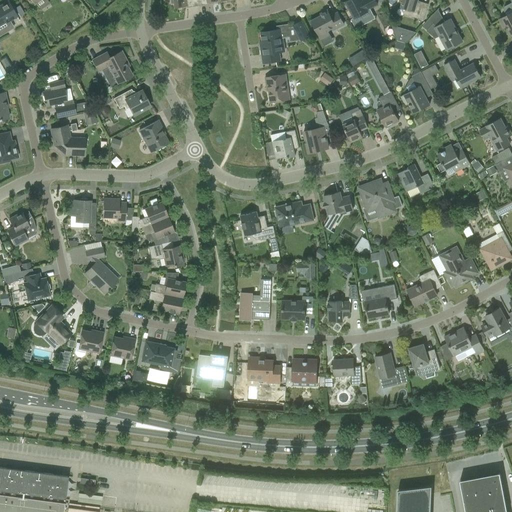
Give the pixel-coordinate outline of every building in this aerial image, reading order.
[(49,3),(47,0),(31,0),(34,3),(36,2),(41,9),(49,3)] [(184,7),(198,5),(197,0),(171,0),(172,4),(175,3),(176,8),(183,7),(183,8),(184,8),(184,7)] [(378,4),(375,0),(362,0),(361,0),(349,0),(346,2),(354,19),(368,12),(367,10),(378,4)] [(402,0),(403,1),(400,9),(399,9),(398,10),(397,11),(397,13),(398,15),(400,15),(402,15),(403,14),(424,20),(428,6),(419,3),(417,1),(417,0),(402,0)] [(511,0),(511,3),(505,6),(504,10),(507,16),(500,19),(504,28),(506,27),(510,35),(511,33),(511,0)] [(8,2),(0,6),(0,26),(17,16),(8,2)] [(450,19),(445,22),(438,10),(439,9),(439,8),(422,26),(427,30),(427,31),(435,38),(440,36),(448,50),(462,42),(450,19)] [(344,24),(338,13),(331,17),(327,11),(321,14),(322,16),(311,21),(319,36),(333,28),(334,30),(344,24)] [(293,27),(298,36),(301,41),(309,36),(301,21),(293,25),(294,27),(293,27)] [(261,32),(264,49),(261,49),(263,63),(280,61),(279,52),(282,52),(280,39),(290,37),(298,36),(293,27),(289,28),(288,25),(277,27),(278,29),(261,32)] [(407,30),(403,43),(406,44),(417,33),(407,30)] [(353,66),(367,58),(362,50),(349,59),(353,66)] [(118,83),(132,76),(124,62),(126,61),(121,51),(109,58),(106,53),(92,61),(98,71),(108,66),(118,83)] [(5,57),(0,60),(5,70),(11,67),(5,57)] [(456,79),(461,88),(481,77),(473,63),(460,70),(455,60),(444,65),(452,81),(456,79)] [(384,80),(374,62),(368,65),(378,84),(384,80)] [(435,65),(429,69),(432,76),(439,72),(435,65)] [(412,76),(413,78),(418,88),(406,94),(401,97),(405,106),(409,104),(413,113),(423,108),(430,104),(429,102),(420,86),(427,83),(421,71),(412,76)] [(60,72),(44,77),(46,83),(62,78),(60,72)] [(284,75),(278,76),(266,77),(267,85),(268,84),(271,103),(289,100),(288,91),(286,91),(284,75)] [(333,80),(329,76),(323,84),(328,87),(333,80)] [(352,86),(357,84),(354,77),(348,79),(352,86)] [(45,104),(46,107),(54,105),(57,118),(75,114),(72,101),(67,102),(63,88),(64,88),(63,80),(54,82),(55,89),(43,92),(45,102),(44,102),(44,104),(45,104)] [(150,106),(142,91),(122,101),(119,96),(113,99),(119,109),(124,106),(125,108),(128,109),(129,108),(133,115),(150,106)] [(0,120),(9,118),(6,104),(7,103),(5,92),(0,93),(0,120)] [(377,110),(386,128),(399,121),(389,104),(396,101),(391,92),(378,98),(383,107),(377,110)] [(108,95),(101,99),(104,105),(111,101),(108,95)] [(360,131),(368,128),(360,109),(351,113),(354,120),(343,125),(345,130),(342,131),(345,138),(348,137),(350,142),(362,137),(360,131)] [(288,118),(291,113),(284,110),(281,115),(288,118)] [(83,114),(85,121),(94,118),(93,111),(83,114)] [(323,111),(319,112),(316,112),(318,119),(319,124),(322,123),(327,122),(323,111)] [(485,140),(490,138),(498,151),(510,145),(506,138),(511,135),(507,127),(505,128),(500,118),(486,126),(487,127),(480,131),(485,140)] [(163,130),(158,120),(139,130),(144,141),(147,139),(153,151),(167,144),(160,131),(163,130)] [(329,127),(332,136),(338,134),(335,125),(329,127)] [(67,126),(51,130),(53,138),(54,138),(55,146),(65,154),(72,154),(72,155),(83,155),(84,139),(70,138),(67,126)] [(328,149),(323,127),(317,129),(304,132),(309,153),(328,149)] [(294,149),(300,148),(295,130),(271,136),(276,159),(287,157),(288,158),(295,156),(294,149)] [(0,163),(10,161),(9,159),(18,157),(15,144),(12,145),(9,132),(0,134),(0,163)] [(109,147),(116,149),(119,141),(112,139),(109,147)] [(457,156),(452,145),(444,149),(445,151),(437,155),(442,163),(437,166),(441,172),(445,170),(452,166),(456,172),(470,164),(464,152),(457,156)] [(511,155),(495,164),(499,172),(506,169),(511,180),(511,155)] [(477,161),(476,162),(474,159),(470,163),(472,165),(478,172),(483,167),(477,161)] [(421,177),(414,164),(407,167),(408,169),(398,174),(407,192),(417,187),(421,194),(435,187),(428,174),(421,177)] [(493,166),(486,170),(490,176),(497,173),(493,166)] [(394,198),(388,182),(377,186),(376,181),(358,187),(366,209),(374,206),(379,218),(396,212),(396,209),(403,207),(399,196),(394,198)] [(433,192),(437,199),(443,196),(439,189),(433,192)] [(487,197),(483,191),(476,195),(479,201),(487,197)] [(341,215),(340,213),(353,210),(349,196),(342,198),(340,192),(324,196),(325,202),(323,206),(327,208),(328,214),(329,219),(336,223),(338,219),(341,215)] [(89,214),(90,201),(87,201),(87,199),(80,199),(80,201),(71,201),(70,215),(71,215),(70,226),(82,227),(82,222),(88,222),(88,230),(95,230),(95,214),(89,214)] [(125,222),(126,203),(119,203),(119,202),(103,201),(102,217),(117,218),(117,222),(125,222)] [(314,220),(310,205),(310,204),(302,206),(301,201),(291,204),(291,203),(286,204),(286,205),(275,207),(276,211),(275,212),(276,216),(278,217),(280,228),(292,225),(314,220)] [(511,201),(496,211),(498,215),(511,207),(511,201)] [(138,229),(142,228),(168,217),(167,215),(167,213),(166,210),(164,209),(161,202),(145,209),(148,216),(140,220),(139,217),(137,217),(132,216),(131,232),(138,229)] [(29,213),(24,218),(22,212),(9,219),(15,231),(9,234),(15,246),(28,240),(24,232),(30,228),(35,229),(35,227),(35,225),(34,223),(34,221),(33,220),(32,218),(30,214),(28,211),(29,213)] [(268,227),(265,216),(258,217),(257,212),(240,215),(245,236),(251,234),(253,238),(257,240),(261,240),(269,238),(276,237),(273,226),(268,227)] [(150,233),(155,245),(169,242),(166,235),(174,232),(171,225),(171,223),(170,220),(168,219),(168,217),(142,228),(145,236),(150,233)] [(407,232),(409,235),(413,236),(417,234),(417,230),(415,227),(412,226),(408,228),(407,232)] [(479,244),(492,268),(511,258),(508,252),(511,249),(511,247),(503,231),(479,244)] [(424,241),(431,237),(429,233),(422,237),(424,241)] [(365,238),(357,251),(363,254),(365,254),(372,252),(368,241),(365,238)] [(380,245),(381,243),(381,240),(378,238),(375,239),(373,242),(374,244),(377,246),(380,245)] [(277,241),(270,242),(272,251),(279,250),(277,241)] [(161,244),(169,242),(155,245),(148,247),(151,259),(160,259),(164,258),(165,266),(173,264),(174,266),(183,264),(182,261),(183,260),(183,256),(181,255),(179,246),(163,250),(161,244)] [(478,273),(478,272),(470,258),(465,260),(457,246),(438,256),(447,271),(444,272),(452,287),(455,285),(456,287),(467,281),(466,279),(478,273)] [(84,274),(104,294),(116,282),(103,269),(105,267),(96,258),(104,257),(102,248),(85,251),(87,260),(90,260),(94,264),(84,274)] [(320,248),(314,256),(321,260),(326,253),(320,248)] [(389,252),(391,259),(397,257),(395,251),(389,252)] [(21,264),(23,271),(31,269),(30,262),(21,264)] [(306,278),(315,278),(315,263),(296,263),(297,272),(306,272),(306,278)] [(324,273),(328,267),(323,263),(319,269),(324,273)] [(8,275),(20,272),(18,265),(6,268),(8,275)] [(28,301),(45,297),(49,296),(48,291),(50,288),(49,284),(46,283),(45,278),(41,279),(39,273),(33,275),(32,269),(31,269),(23,271),(20,272),(8,275),(3,276),(6,285),(9,284),(13,282),(23,280),(28,301)] [(428,300),(437,295),(430,280),(437,276),(434,269),(419,277),(422,283),(407,290),(410,296),(409,299),(412,300),(415,306),(424,302),(424,303),(428,301),(428,300)] [(156,284),(154,292),(182,298),(182,296),(184,295),(185,291),(184,290),(185,282),(168,279),(166,286),(156,284)] [(241,319),(270,320),(271,280),(261,279),(260,295),(251,295),(251,299),(242,299),(241,319)] [(358,299),(357,285),(350,285),(350,299),(358,299)] [(161,310),(167,311),(179,314),(180,306),(182,305),(182,302),(181,300),(182,298),(154,292),(150,291),(148,299),(163,302),(161,310)] [(0,292),(0,297),(1,306),(9,305),(7,292),(0,292)] [(283,301),(282,319),(290,319),(290,321),(297,321),(297,319),(305,320),(305,314),(313,315),(313,297),(302,296),(302,301),(283,301)] [(365,302),(368,318),(389,314),(386,298),(365,302)] [(328,310),(329,321),(343,321),(343,316),(350,316),(350,302),(343,302),(343,301),(328,302),(328,304),(327,304),(328,310)] [(41,304),(31,306),(38,313),(44,307),(41,304)] [(60,344),(71,334),(58,321),(62,317),(52,306),(36,322),(34,324),(33,327),(33,330),(34,332),(35,334),(37,335),(39,336),(42,336),(43,335),(47,332),(48,332),(60,344)] [(511,339),(511,335),(510,332),(511,331),(499,308),(493,312),(491,310),(486,313),(487,315),(485,316),(489,322),(482,326),(492,345),(507,337),(509,341),(511,339)] [(15,328),(7,327),(5,337),(13,338),(15,328)] [(467,357),(464,351),(473,347),(477,355),(484,351),(476,334),(469,338),(464,327),(444,337),(454,356),(456,355),(458,361),(467,357)] [(85,354),(86,350),(99,353),(103,333),(91,331),(91,332),(82,331),(80,344),(76,343),(74,353),(77,356),(81,357),(85,354)] [(123,339),(114,337),(110,355),(130,359),(134,340),(123,337),(123,339)] [(160,363),(170,365),(171,358),(173,358),(175,357),(176,352),(175,351),(173,351),(173,349),(160,346),(160,345),(146,342),(142,361),(160,365),(160,363)] [(423,344),(409,349),(414,367),(422,365),(424,374),(440,369),(434,351),(426,353),(423,344)] [(67,366),(70,354),(60,352),(57,364),(67,366)] [(226,372),(228,355),(211,353),(210,356),(199,354),(197,370),(209,371),(208,377),(213,378),(212,385),(224,387),(226,372)] [(394,368),(390,353),(375,357),(383,388),(408,382),(404,366),(394,368)] [(280,383),(281,366),(273,366),(273,361),(260,361),(260,358),(251,358),(249,359),(248,377),(257,377),(257,380),(267,380),(267,383),(280,383)] [(362,384),(361,367),(360,367),(354,367),(353,359),(333,360),(333,365),(331,365),(331,372),(334,372),(334,376),(351,375),(352,385),(362,384)] [(316,380),(317,363),(293,362),(293,367),(287,367),(286,386),(293,386),(294,379),(316,380)] [(99,375),(101,368),(94,366),(93,373),(99,375)] [(138,382),(138,380),(140,373),(140,371),(134,370),(132,380),(138,382)] [(467,382),(462,384),(464,390),(470,387),(467,382)] [(232,391),(221,389),(220,398),(231,400),(232,391)] [(367,400),(362,394),(356,399),(361,404),(367,400)] [(63,511),(68,476),(0,467),(0,511),(63,511)] [(460,480),(466,511),(507,511),(500,473),(499,473),(461,480),(460,480)] [(398,494),(396,511),(430,511),(432,495),(398,494)]
